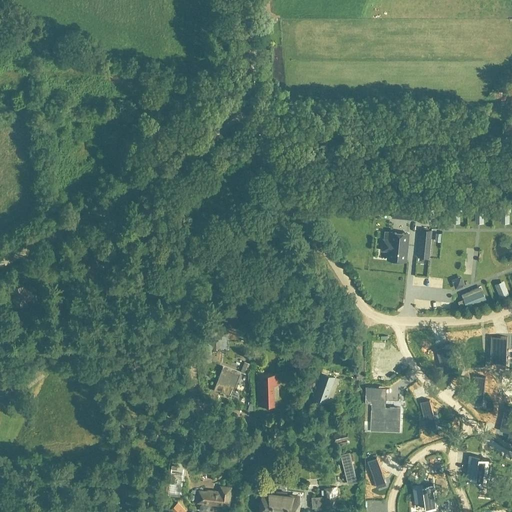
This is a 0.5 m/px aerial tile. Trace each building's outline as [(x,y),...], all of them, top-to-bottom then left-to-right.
[(281,23),(273,23),(273,34),(281,33),(281,23)] [(511,122),(503,125),(509,146),(511,144),(511,122)] [(370,202),(369,212),(379,214),(380,203),(370,202)] [(509,218),(509,212),(510,212),(510,207),(507,207),(507,204),(503,204),(503,207),(501,207),(501,218),(505,218),(509,218)] [(400,205),(399,218),(419,220),(420,207),(400,205)] [(461,212),(461,208),(458,208),(458,205),(453,205),(453,208),(451,208),(451,219),(455,219),(459,219),(459,212),(461,212)] [(483,219),(483,213),(485,213),(485,208),(482,208),(482,205),(477,205),(477,208),(475,208),(475,219),(479,219),(483,219)] [(388,248),(388,256),(406,257),(407,230),(389,229),(389,237),(387,237),(384,237),(384,240),(383,248),(388,248)] [(429,258),(432,231),(420,229),(418,257),(429,258)] [(150,301),(159,253),(140,249),(131,297),(150,301)] [(81,269),(87,285),(99,280),(94,269),(97,267),(95,263),(81,269)] [(12,287),(13,306),(25,305),(25,301),(36,300),(35,285),(12,287)] [(509,294),(505,285),(497,289),(500,298),(509,294)] [(482,290),(463,298),(467,308),(487,300),(482,290)] [(500,364),(501,337),(491,336),(490,363),(500,364)] [(211,339),(201,339),(200,357),(211,357),(211,339)] [(453,372),(445,346),(436,349),(443,375),(453,372)] [(299,350),(296,362),(304,363),(304,359),(309,360),(310,354),(306,354),(306,351),(299,350)] [(365,381),(365,380),(365,360),(356,360),(356,380),(361,380),(361,381),(365,381)] [(240,374),(234,372),(234,370),(223,366),(213,389),(220,392),(220,390),(227,393),(227,394),(229,395),(232,389),(233,389),(235,385),(237,380),(240,374)] [(312,399),(326,403),(335,377),(328,374),(329,371),(322,368),(321,372),(319,372),(316,383),(317,383),(312,399)] [(257,374),(258,405),(272,405),(272,384),(277,384),(277,374),(257,374)] [(484,395),(486,377),(476,376),(474,394),(484,395)] [(0,395),(13,394),(12,387),(0,387),(0,380),(0,381),(0,377),(0,395)] [(375,393),(387,393),(387,382),(375,382),(375,393)] [(435,422),(430,399),(420,402),(426,425),(435,422)] [(371,400),(370,429),(399,430),(400,408),(383,407),(384,401),(371,400)] [(511,420),(511,408),(505,407),(501,426),(510,428),(511,420)] [(346,432),(335,434),(333,437),(334,442),(337,444),(348,441),(346,432)] [(249,448),(252,452),(256,452),(262,449),(263,445),(261,441),(258,441),(251,444),(249,448)] [(355,461),(353,453),(343,456),(345,464),(355,461)] [(477,475),(476,482),(486,483),(489,459),(480,458),(480,456),(470,455),(467,473),(477,475)] [(385,479),(376,457),(367,461),(375,483),(385,479)] [(35,469),(35,493),(43,494),(43,484),(46,484),(46,480),(45,479),(45,469),(35,469)] [(210,470),(199,473),(202,482),(213,479),(210,470)] [(425,502),(426,509),(436,508),(433,484),(424,485),(423,483),(413,484),(415,503),(425,502)] [(220,485),(219,492),(216,492),(216,490),(208,490),(208,491),(197,490),(196,501),(202,502),(201,505),(200,506),(199,510),(200,511),(207,511),(209,511),(209,509),(209,507),(208,506),(209,503),(228,505),(230,487),(220,485)] [(132,505),(129,486),(120,487),(122,507),(132,505)] [(322,498),(312,499),(312,508),(335,507),(334,497),(337,496),(336,488),(321,489),(322,498)] [(262,491),(259,511),(295,511),(298,497),(262,491)] [(171,511),(185,511),(178,503),(170,510),(171,511)]
